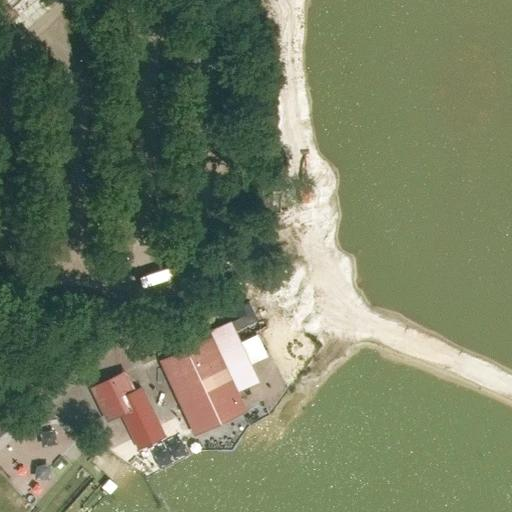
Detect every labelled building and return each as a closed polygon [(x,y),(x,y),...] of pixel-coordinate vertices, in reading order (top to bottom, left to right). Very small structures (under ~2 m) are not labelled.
[(257,319),(248,301),(218,315),(227,334),(257,319)] [(185,330),(191,345),(213,334),(206,320),(203,321),(185,330)] [(165,363),(192,423),(238,402),(210,342),(165,363)] [(95,388),(104,407),(117,400),(135,438),(158,427),(140,390),(132,393),(123,375),(95,388)] [(42,504),(90,447),(51,414),(2,470),(42,504)]
